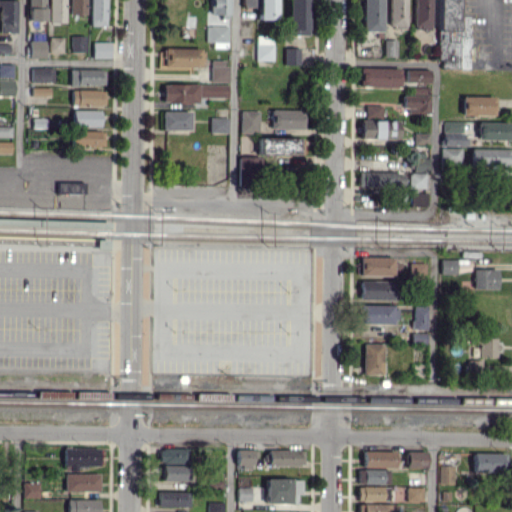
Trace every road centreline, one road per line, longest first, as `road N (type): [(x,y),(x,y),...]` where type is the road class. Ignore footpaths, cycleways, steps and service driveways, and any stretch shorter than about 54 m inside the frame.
road 1 (residential): [(132,0),(127,511)]
road 2 (residential): [(336,0),(333,436)]
road 3 (residential): [(0,433),(333,436)]
road 4 (residential): [(333,436),(511,439)]
